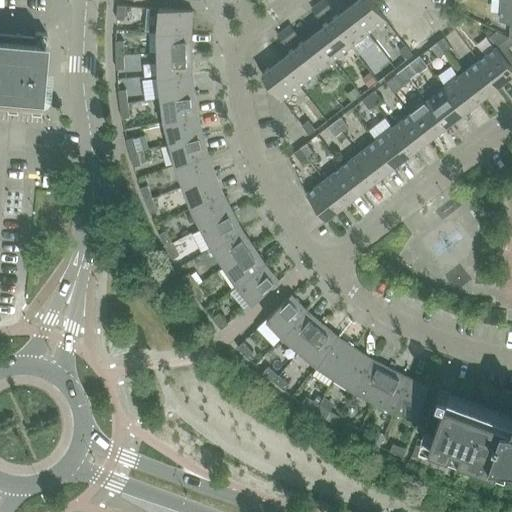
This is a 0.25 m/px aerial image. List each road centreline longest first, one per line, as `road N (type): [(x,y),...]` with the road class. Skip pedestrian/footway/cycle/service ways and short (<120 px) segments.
road 1 (residential): [(340,280),(315,258),(246,132),(234,48),(290,0)]
road 2 (unclassified): [(85,250),(93,181),(85,0)]
road 3 (residential): [(340,280),(511,117)]
road 4 (residential): [(511,359),(460,350),(340,280)]
road 5 (tertiary): [(259,511),(81,443)]
road 6 (unclassified): [(61,384),(85,250)]
road 7 (unclassified): [(85,250),(21,369)]
road 8 (tertiary): [(70,466),(190,511)]
